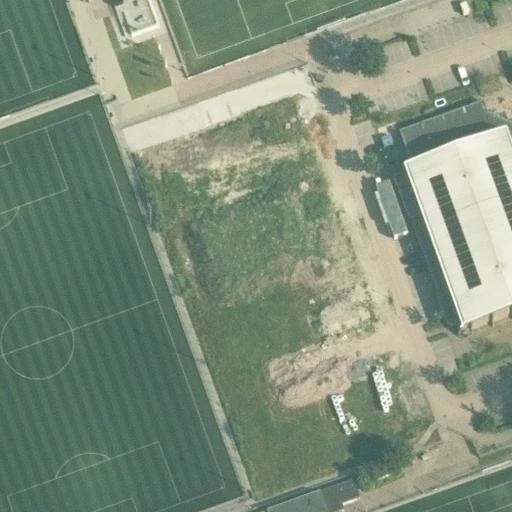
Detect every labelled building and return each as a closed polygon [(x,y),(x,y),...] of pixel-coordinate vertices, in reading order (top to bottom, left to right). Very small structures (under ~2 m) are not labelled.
[(462,17),(467,15),(464,6),(459,8),(461,13),(462,17)] [(413,229),(511,192),(511,126),(487,114),(483,104),(399,135),(408,159),(403,170),(404,174),(403,174),(418,216),(409,219),(413,229)] [(511,192),(413,229),(437,295),(435,298),(445,325),(453,329),(458,327),(461,335),(511,316),(511,192)] [(444,453),(441,445),(429,449),(431,457),(444,453)] [(303,503),(277,511),(327,511),(327,509),(326,508),(325,506),(324,505),(324,504),(322,505),(319,505),(306,509),(303,503)]
